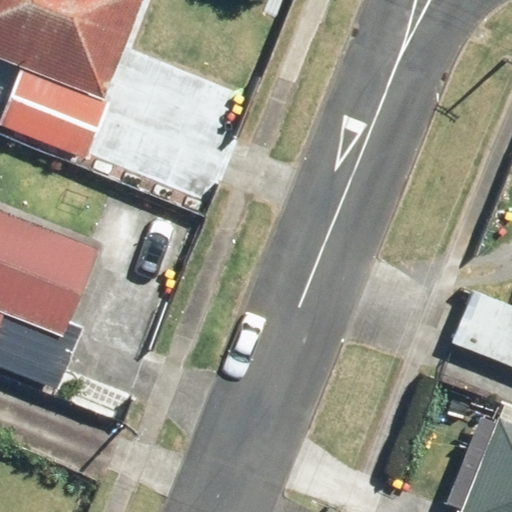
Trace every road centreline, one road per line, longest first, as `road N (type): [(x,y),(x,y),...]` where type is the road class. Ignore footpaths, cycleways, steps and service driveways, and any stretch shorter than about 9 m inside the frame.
road 1 (residential): [(218,511),(369,129)]
road 2 (residential): [(461,0),(369,129)]
road 3 (residential): [(369,129),(389,0)]
